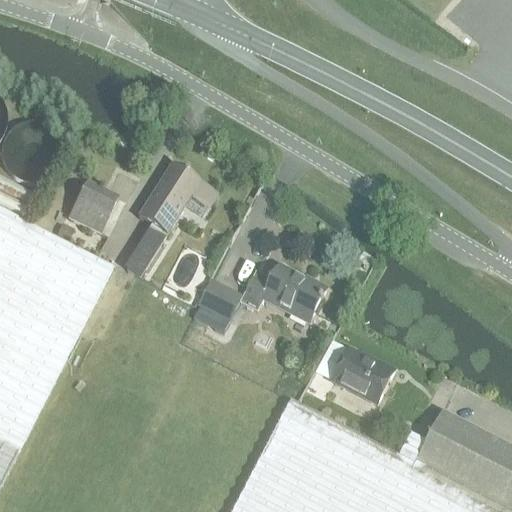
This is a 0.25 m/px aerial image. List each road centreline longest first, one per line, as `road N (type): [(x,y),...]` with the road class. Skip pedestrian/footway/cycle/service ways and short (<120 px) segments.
road 1 (unclassified): [(511,275),(178,77),(82,30),(0,4)]
road 2 (unclassified): [(511,259),(489,226),(250,63),(223,27)]
road 3 (primary): [(511,173),(409,114),(223,27)]
road 4 (unclassified): [(511,113),(319,0)]
